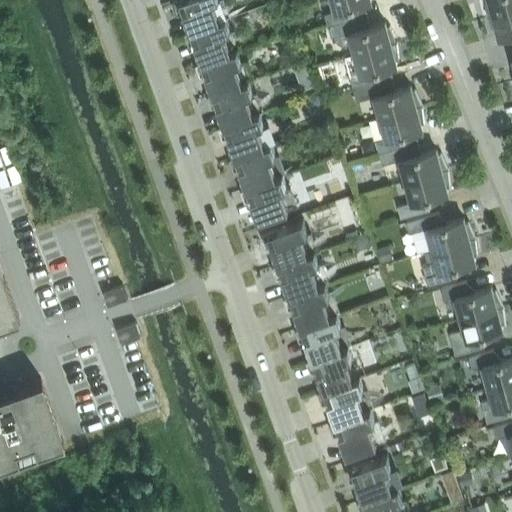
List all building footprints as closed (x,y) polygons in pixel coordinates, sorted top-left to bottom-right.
[(180,0),(184,10),(191,30),(221,19),(221,18),(214,0),(180,0)] [(372,1),(371,0),(332,0),(335,10),(325,13),(328,25),(352,18),(349,7),(372,1)] [(511,0),(486,0),(488,16),(511,9),(511,0)] [(488,17),(495,33),(498,32),(500,36),(511,32),(511,9),(488,16),(488,17)] [(191,30),(195,42),(202,61),(232,50),(225,31),(231,29),(227,17),(226,16),(221,18),(221,19),(191,30)] [(390,25),(387,26),(386,21),(356,30),(352,18),(328,25),(331,37),(335,36),(337,42),(344,46),(352,43),(355,53),(397,41),(397,40),(397,41),(390,25)] [(397,64),(396,60),(399,59),(397,42),(398,42),(397,41),(355,53),(358,64),(348,67),(354,89),(378,82),(375,70),(397,64)] [(242,61),(238,48),(232,50),(202,61),(207,73),(214,93),(244,82),(243,81),(237,63),(242,61)] [(254,92),(249,80),(249,79),(243,81),(244,82),(214,93),(218,104),(225,124),(255,113),(255,112),(248,94),(254,92)] [(415,88),(412,89),(411,85),(381,93),(378,82),(354,89),(357,100),(375,95),(381,116),(423,105),(423,104),(422,104),(415,88)] [(317,92),(308,95),(311,102),(315,104),(321,102),(317,92)] [(423,128),(422,123),(425,123),(423,105),(381,116),(386,137),(376,140),(379,152),(404,145),(400,134),(423,128)] [(229,136),(236,155),(266,145),(266,144),(259,125),(265,123),(260,111),(260,110),(255,112),(255,113),(225,124),(229,136)] [(277,176),(277,175),(271,157),(276,155),(272,143),(271,142),(266,144),(266,145),(236,155),(240,167),(247,187),(277,176)] [(441,152),(438,153),(437,148),(407,157),(404,145),(379,152),(382,164),(400,159),(406,180),(448,168),(441,152)] [(401,217),(429,209),(426,198),(448,191),(447,187),(450,186),(448,169),(449,169),(448,168),(406,180),(412,201),(398,205),(401,217)] [(252,198),(259,219),(289,208),(282,188),(287,186),(283,174),(283,173),(277,175),(277,176),(247,187),(252,198)] [(468,221),(465,222),(464,217),(442,223),(439,212),(406,220),(410,232),(428,227),(434,249),(476,237),(476,236),(475,237),(468,221)] [(268,231),(272,244),(279,263),(309,253),(309,252),(302,233),(308,231),(303,218),(268,231)] [(476,260),(475,255),(478,255),(476,238),(476,237),(434,249),(437,260),(422,264),(428,285),(457,278),(453,266),(476,260)] [(389,244),(378,248),(382,262),(394,258),(389,244)] [(283,275),(290,294),(290,295),(320,284),(320,283),(314,265),(319,263),(315,251),(314,250),(309,252),(309,253),(279,263),(283,275)] [(0,322),(18,316),(0,265),(0,462),(63,440),(40,377),(0,391),(0,322)] [(496,289),(493,290),(492,286),(469,292),(466,280),(441,287),(447,308),(458,305),(461,317),(503,305),(496,289)] [(320,284),(290,295),(295,307),(302,326),(332,316),(331,315),(325,296),(330,294),(326,282),(326,281),(320,283),(320,284)] [(128,298),(124,286),(123,283),(103,290),(108,305),(128,298)] [(503,329),(502,324),(505,323),(503,306),(504,306),(503,305),(461,317),(464,327),(449,332),(455,354),(484,346),(481,335),(503,329)] [(342,326),(337,313),(331,315),(332,316),(302,326),(306,338),(313,357),(313,358),(343,347),(343,346),(336,328),(342,326)] [(116,328),(117,328),(122,342),(141,335),(136,321),(116,328)] [(313,358),(317,369),(324,389),(354,378),(354,377),(347,359),(353,357),(349,345),(348,344),(343,346),(343,347),(313,358)] [(511,356),(497,360),(494,349),(469,356),(472,368),(483,365),(489,386),(511,379),(511,356)] [(329,401),(336,421),(366,410),(365,409),(359,390),(364,388),(360,376),(360,375),(354,377),(354,378),(324,389),(329,401)] [(410,379),(409,379),(413,391),(424,387),(420,375),(419,376),(410,379)] [(511,402),(511,379),(489,386),(492,397),(481,400),(487,422),(511,415),(508,403),(511,402)] [(440,383),(426,386),(431,403),(444,399),(440,383)] [(340,432),(347,453),(377,442),(370,422),(376,420),(371,408),(371,407),(365,409),(366,410),(336,421),(340,432)] [(511,419),(493,425),(496,437),(499,436),(510,455),(511,454),(511,419)] [(387,453),(352,466),(356,479),(363,498),(364,498),(394,488),(393,487),(387,468),(392,466),(387,453)] [(441,455),(432,458),(436,469),(445,465),(441,455)] [(453,468),(442,472),(446,484),(457,479),(453,468)] [(471,469),(460,472),(463,485),(474,482),(471,469)] [(399,485),(393,487),(394,488),(364,498),(368,510),(368,511),(402,511),(398,500),(403,498),(399,486),(399,485)]
